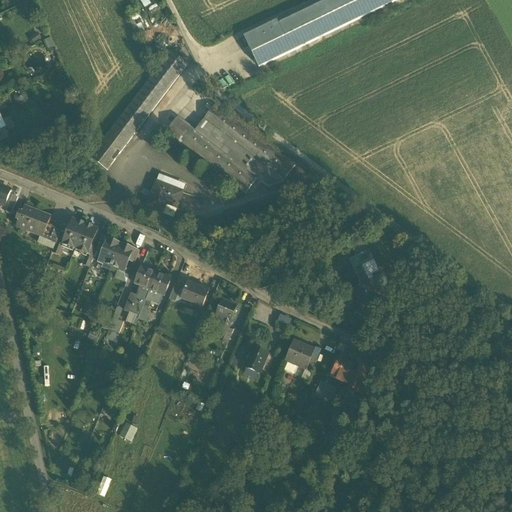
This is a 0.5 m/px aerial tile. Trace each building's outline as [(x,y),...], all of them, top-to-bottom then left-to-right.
[(244,36),(259,67),(396,0),(328,0),(278,24),(276,21),(244,36)] [(41,39),(37,33),(30,38),(34,44),(41,39)] [(55,47),(51,39),(44,42),(48,50),(55,47)] [(155,73),(110,131),(98,148),(90,158),(106,171),(127,144),(188,65),(171,52),(155,73)] [(215,105),(202,121),(283,182),(295,166),(215,105)] [(80,115),(75,108),(69,111),(74,119),(80,115)] [(245,194),(257,179),(195,131),(178,117),(165,134),(245,194)] [(268,186),(283,182),(202,121),(195,131),(257,179),(268,186)] [(156,183),(183,193),(186,184),(159,174),(156,183)] [(146,208),(160,213),(164,204),(176,209),(183,193),(156,183),(146,208)] [(11,192),(0,187),(0,204),(5,206),(11,192)] [(12,196),(6,213),(11,215),(18,199),(12,196)] [(39,237),(43,238),(48,227),(52,217),(37,211),(24,206),(22,213),(19,212),(16,220),(21,222),(19,229),(29,233),(39,237)] [(62,246),(75,251),(85,225),(71,219),(64,237),(61,245),(62,246)] [(97,230),(85,225),(75,251),(87,256),(91,246),(97,230)] [(43,238),(56,243),(59,235),(61,232),(48,227),(43,238)] [(64,237),(59,235),(56,243),(54,249),(52,254),(57,256),(62,246),(61,245),(64,237)] [(43,238),(39,237),(37,243),(54,249),(56,243),(43,238)] [(102,238),(97,249),(103,251),(107,240),(102,238)] [(102,268),(110,271),(120,247),(113,244),(114,242),(107,240),(103,251),(99,262),(104,264),(102,268)] [(90,268),(97,249),(91,246),(87,256),(83,265),(90,268)] [(353,251),(356,257),(368,252),(365,246),(353,251)] [(126,250),(120,247),(110,271),(116,273),(118,274),(119,270),(124,272),(128,262),(128,261),(133,250),(127,247),(126,250)] [(128,261),(135,264),(139,252),(133,250),(128,261)] [(368,251),(368,252),(356,257),(350,260),(354,269),(361,266),(373,260),(368,251)] [(373,260),(361,266),(368,282),(373,279),(371,276),(379,272),(373,260)] [(369,283),(368,282),(361,266),(354,269),(361,285),(352,289),(359,303),(370,298),(368,294),(373,292),(368,283),(369,283)] [(134,285),(141,288),(149,291),(156,274),(141,268),(134,285)] [(124,273),(124,272),(119,270),(118,274),(116,273),(114,278),(126,283),(129,275),(124,273)] [(156,274),(149,291),(159,295),(164,297),(171,280),(156,274)] [(193,305),(201,308),(208,291),(193,285),(192,288),(186,285),(181,298),(194,303),(193,305)] [(146,300),(149,291),(141,288),(141,290),(140,290),(137,298),(131,295),(125,312),(129,313),(138,317),(139,317),(140,314),(143,308),(146,300)] [(169,301),(174,303),(179,290),(174,288),(169,301)] [(158,297),(159,295),(149,291),(146,300),(151,302),(159,305),(162,298),(158,297)] [(375,298),(373,292),(368,294),(370,298),(359,303),(360,305),(375,298)] [(143,308),(148,310),(151,302),(146,300),(143,308)] [(215,318),(223,321),(230,324),(236,307),(222,302),(215,318)] [(93,307),(85,304),(82,313),(90,315),(93,307)] [(117,307),(113,319),(118,321),(122,310),(117,307)] [(140,314),(147,316),(150,311),(148,310),(143,308),(140,314)] [(135,325),(138,317),(129,313),(126,321),(135,325)] [(140,314),(139,317),(138,320),(147,324),(150,317),(147,316),(140,314)] [(292,320),(280,315),(277,321),(289,326),(292,320)] [(108,330),(119,335),(124,323),(118,321),(113,319),(108,330)] [(225,336),(230,324),(223,321),(218,333),(225,336)] [(166,326),(160,324),(157,332),(163,335),(166,326)] [(100,334),(91,330),(87,339),(97,343),(100,334)] [(294,342),(287,359),(297,364),(307,368),(312,358),(315,351),(294,342)] [(243,349),(240,347),(232,366),(235,368),(243,349)] [(316,348),(315,351),(312,358),(317,360),(321,350),(316,348)] [(258,374),(259,374),(267,356),(253,350),(245,368),(246,369),(258,374)] [(306,372),(311,374),(317,360),(312,358),(307,368),(306,372)] [(349,390),(357,394),(368,370),(360,366),(356,375),(349,372),(352,367),(346,364),(348,361),(341,358),(340,361),(339,361),(331,377),(337,380),(335,382),(338,384),(339,381),(350,387),(349,390)] [(295,367),(297,364),(287,359),(285,363),(288,364),(285,371),(292,375),(295,367)] [(297,364),(295,367),(305,371),(306,372),(307,368),(297,364)] [(256,380),(258,374),(246,369),(244,375),(256,380)] [(308,381),(311,374),(306,372),(305,371),(302,378),(308,381)] [(316,395),(321,398),(326,387),(321,384),(316,395)] [(326,387),(321,398),(328,401),(333,390),(326,387)] [(132,441),(137,428),(126,423),(120,436),(132,441)]
